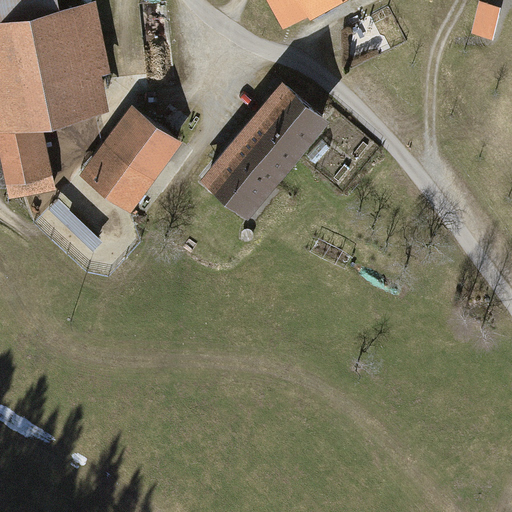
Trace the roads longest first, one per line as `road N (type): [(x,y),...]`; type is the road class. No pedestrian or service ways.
road 1 (unclassified): [(511,308),(422,184),(347,100),(302,63),(224,29),(187,0)]
road 2 (track): [(0,215),(28,235),(47,229),(91,265),(109,264),(118,232),(67,190),(63,154),(127,94),(214,81)]
